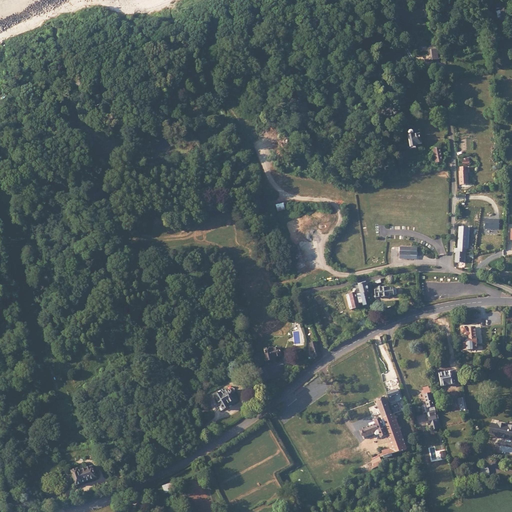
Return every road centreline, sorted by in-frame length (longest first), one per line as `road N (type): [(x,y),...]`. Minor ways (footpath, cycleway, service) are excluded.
road 1 (secondary): [(61,511),(171,469),(382,326),(460,303),(511,301)]
road 2 (residential): [(450,271),(451,144),(440,43)]
road 3 (track): [(450,271),(410,269),(308,293),(326,358)]
